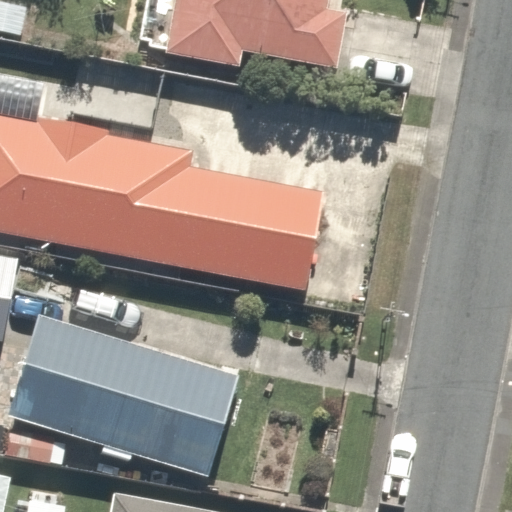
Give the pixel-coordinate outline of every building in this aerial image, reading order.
[(31,2),(9,0),(0,0),(0,33),(27,37),(31,2)] [(322,12),(323,0),(175,0),(165,58),(234,70),(237,55),(333,73),(344,16),(322,12)] [(10,259),(0,257),(0,312),(1,313),(10,259)] [(0,422),(203,482),(235,372),(32,313),(0,421),(0,422)] [(187,511),(110,498),(107,511),(187,511)]
